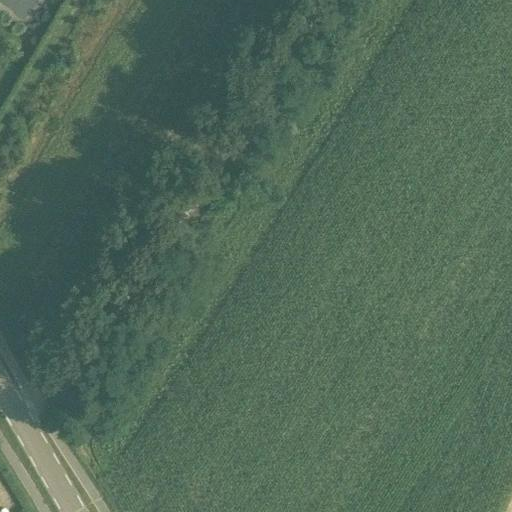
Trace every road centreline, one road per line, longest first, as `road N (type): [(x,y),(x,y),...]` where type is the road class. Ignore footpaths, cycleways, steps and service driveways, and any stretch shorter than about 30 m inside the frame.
road 1 (track): [(34,406),(85,368),(319,0)]
road 2 (secondary): [(72,511),(0,388)]
